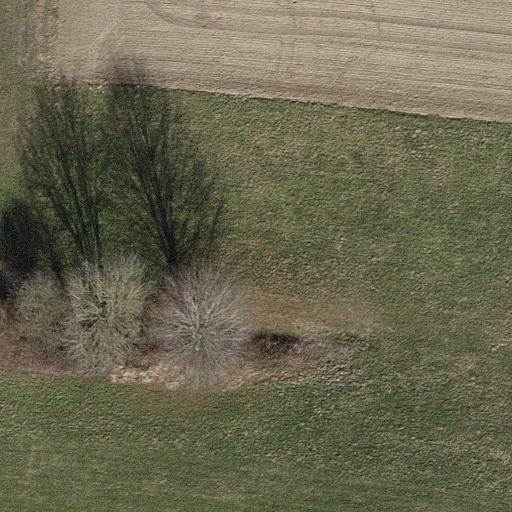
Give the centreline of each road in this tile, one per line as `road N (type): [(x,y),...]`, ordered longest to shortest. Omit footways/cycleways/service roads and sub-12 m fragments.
road 1 (track): [(0,278),(288,315)]
road 2 (track): [(34,0),(22,279)]
